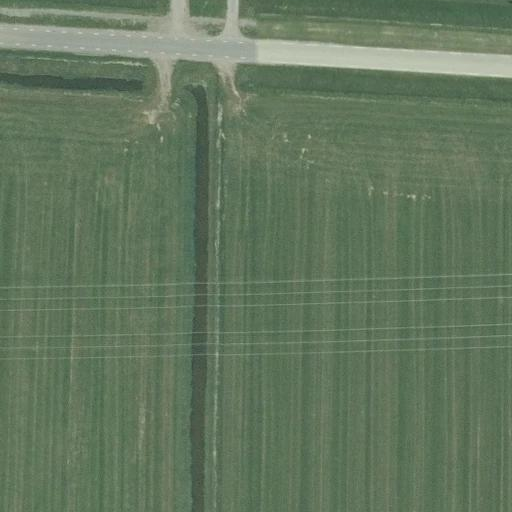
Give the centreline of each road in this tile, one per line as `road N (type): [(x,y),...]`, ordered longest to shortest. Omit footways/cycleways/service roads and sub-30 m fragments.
road 1 (unclassified): [(233,50),(511,67)]
road 2 (unclassified): [(233,50),(0,38)]
